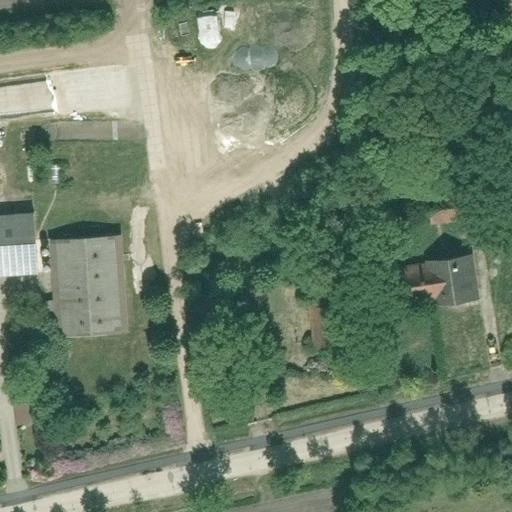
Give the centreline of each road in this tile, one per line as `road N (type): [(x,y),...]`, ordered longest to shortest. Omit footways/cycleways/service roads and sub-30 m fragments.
road 1 (tertiary): [(21,511),(511,407)]
road 2 (track): [(131,0),(201,474)]
road 3 (track): [(349,0),(351,49),(327,144),(288,177),(245,197),(167,218)]
